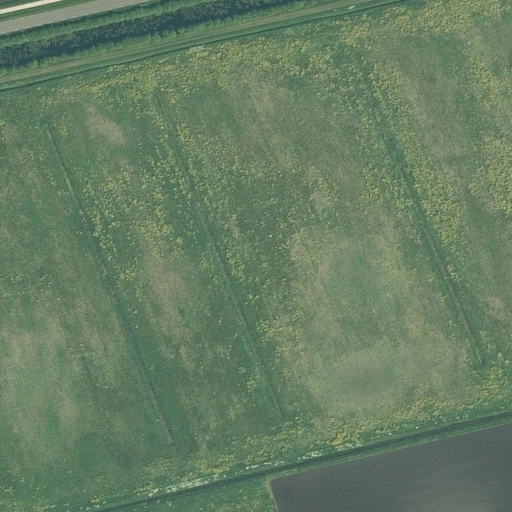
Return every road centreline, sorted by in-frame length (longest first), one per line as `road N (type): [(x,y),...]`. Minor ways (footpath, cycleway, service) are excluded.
road 1 (track): [(0,79),(359,0)]
road 2 (tertiary): [(131,0),(0,29)]
